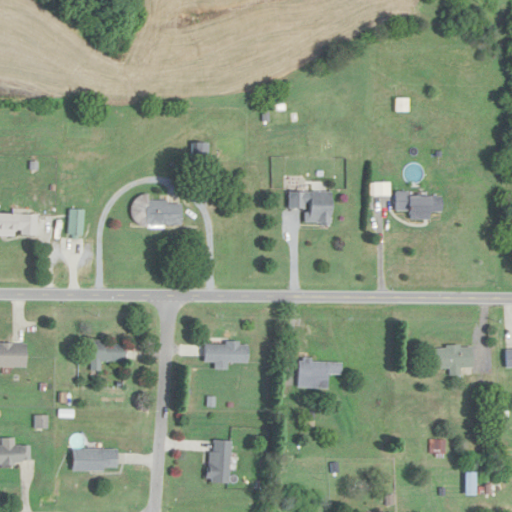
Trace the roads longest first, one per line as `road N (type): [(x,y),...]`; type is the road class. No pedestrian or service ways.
road 1 (residential): [(0,294),(511,297)]
road 2 (residential): [(168,297),(153,511)]
